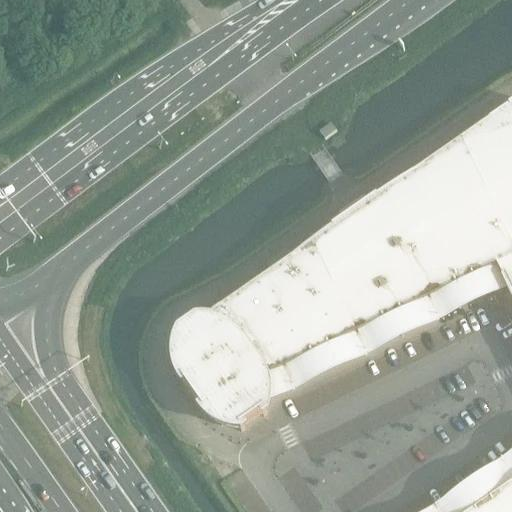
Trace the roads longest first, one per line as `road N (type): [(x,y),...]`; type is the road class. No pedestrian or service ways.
road 1 (residential): [(511,94),(229,292),(166,321),(156,373),(184,424),(253,460)]
road 2 (primary): [(0,320),(412,0)]
road 3 (primary): [(322,0),(0,239)]
road 4 (residential): [(511,394),(495,359),(474,349),(253,460)]
road 5 (primary): [(135,511),(0,320)]
road 6 (residential): [(375,511),(511,414)]
